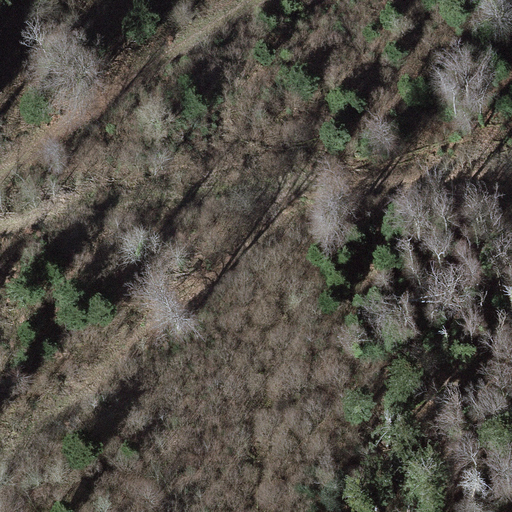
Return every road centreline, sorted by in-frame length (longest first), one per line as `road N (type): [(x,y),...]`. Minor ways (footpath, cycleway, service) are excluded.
road 1 (track): [(511,179),(123,204),(0,228)]
road 2 (track): [(253,0),(0,168)]
